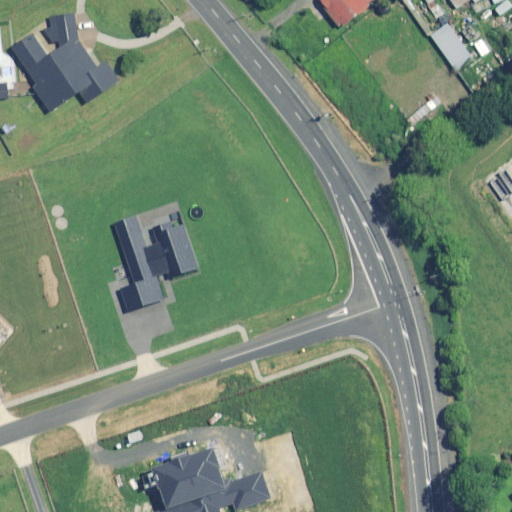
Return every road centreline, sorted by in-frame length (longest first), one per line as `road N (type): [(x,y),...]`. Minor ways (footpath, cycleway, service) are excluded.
road 1 (residential): [(0,437),(396,302)]
road 2 (tertiary): [(396,302),(326,156),(204,0)]
road 3 (tertiary): [(430,511),(419,405),(396,302)]
